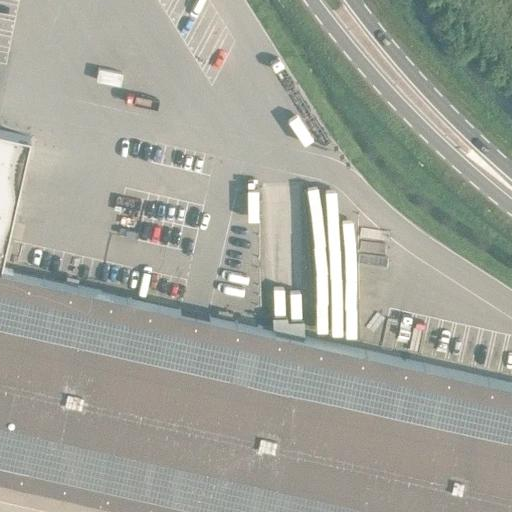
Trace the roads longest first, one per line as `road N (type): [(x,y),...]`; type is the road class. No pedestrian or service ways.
road 1 (primary): [(314,0),(368,72),(463,168),(511,199)]
road 2 (primary): [(511,184),(394,59),(353,0)]
road 3 (unknown): [(206,269),(196,316),(151,350),(134,445)]
